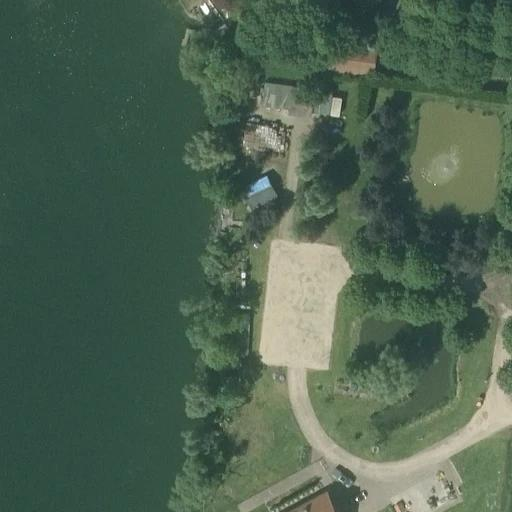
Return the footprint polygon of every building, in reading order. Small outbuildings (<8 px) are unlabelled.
[(325,38),(320,69),(373,76),(377,45),(325,38)] [(266,108),(333,111),(334,85),(267,83),(266,108)] [(283,149),(286,128),(251,123),(248,144),(283,149)] [(243,189),(254,208),(276,197),(266,177),(243,189)] [(337,511),(325,490),(285,511),(337,511)]
